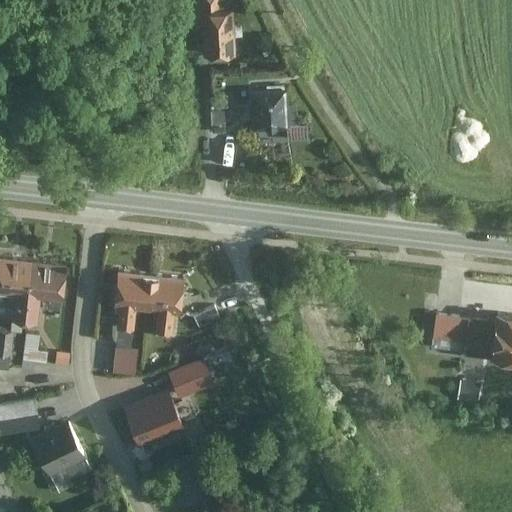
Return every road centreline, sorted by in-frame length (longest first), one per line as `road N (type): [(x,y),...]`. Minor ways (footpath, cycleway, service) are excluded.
road 1 (residential): [(134,511),(86,409),(82,374),(103,202)]
road 2 (unclassified): [(232,220),(235,242),(362,511)]
road 3 (secondary): [(511,250),(232,220)]
road 4 (secondary): [(232,220),(103,202)]
